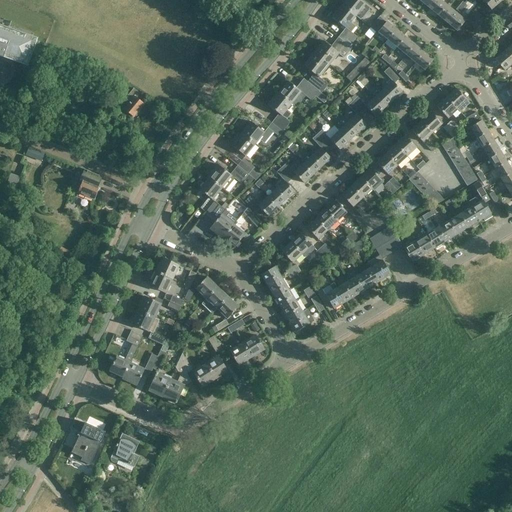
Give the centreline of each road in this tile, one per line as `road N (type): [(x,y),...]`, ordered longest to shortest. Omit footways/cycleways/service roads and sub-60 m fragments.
road 1 (residential): [(234,269),(458,56)]
road 2 (residential): [(292,360),(511,227)]
road 3 (tertiary): [(164,196),(314,0)]
road 4 (residential): [(75,382),(171,425),(292,360)]
road 5 (tertiary): [(296,0),(214,96),(151,189)]
road 6 (tertiary): [(75,382),(147,228)]
road 7 (tertiary): [(132,222),(63,377)]
road 8 (tertiary): [(5,511),(75,382)]
road 9 (tertiary): [(63,377),(0,486)]
